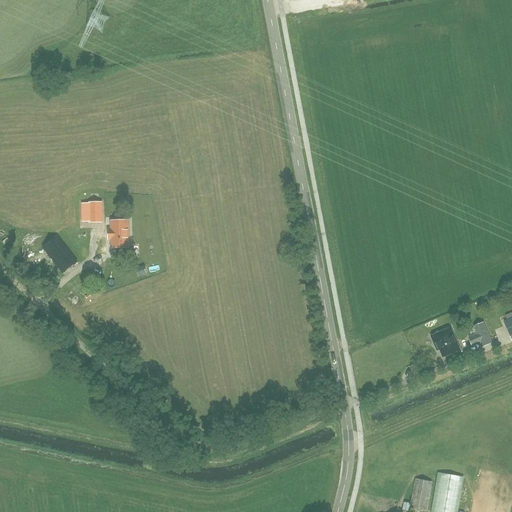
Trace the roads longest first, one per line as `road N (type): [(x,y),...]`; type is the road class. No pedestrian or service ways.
road 1 (tertiary): [(265,0),(343,407)]
road 2 (unclassified): [(343,407),(239,446),(196,444),(34,299)]
